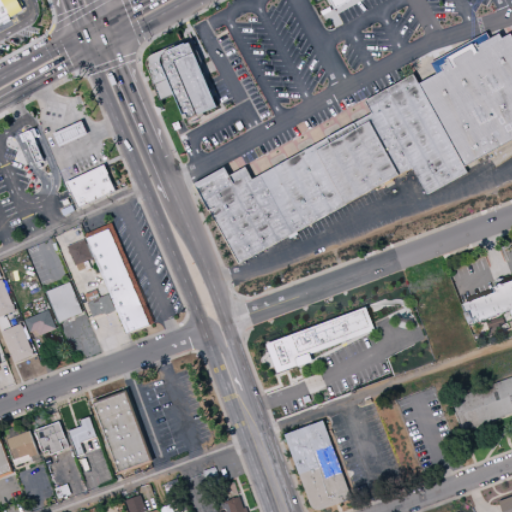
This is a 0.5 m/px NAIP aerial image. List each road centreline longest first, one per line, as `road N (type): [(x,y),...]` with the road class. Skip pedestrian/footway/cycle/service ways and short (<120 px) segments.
road 1 (primary): [(90,53),(205,333)]
road 2 (residential): [(228,324),(511,217)]
road 3 (residential): [(0,408),(205,333)]
road 4 (track): [(356,399),(511,343)]
road 5 (residential): [(383,511),(511,464)]
road 6 (primary): [(228,324),(176,198)]
